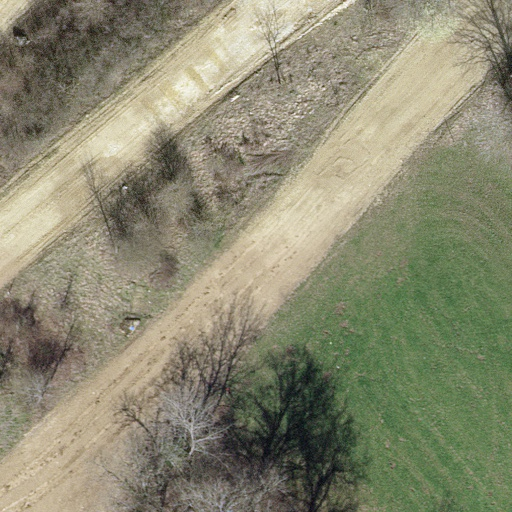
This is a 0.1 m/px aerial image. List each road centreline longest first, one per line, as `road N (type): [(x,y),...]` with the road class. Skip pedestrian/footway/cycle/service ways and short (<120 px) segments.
road 1 (track): [(11,511),(226,304),(411,91),(508,0)]
road 2 (track): [(0,237),(297,0)]
